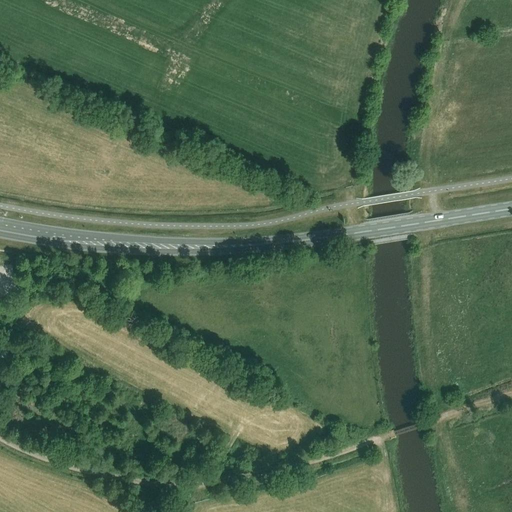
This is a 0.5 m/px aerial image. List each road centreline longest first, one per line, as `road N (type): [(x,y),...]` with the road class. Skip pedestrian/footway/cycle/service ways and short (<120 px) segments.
road 1 (track): [(394,434),(322,459),(194,483),(76,470),(0,436)]
road 2 (primary): [(363,232),(160,246),(0,226)]
road 3 (primary): [(363,232),(511,209)]
